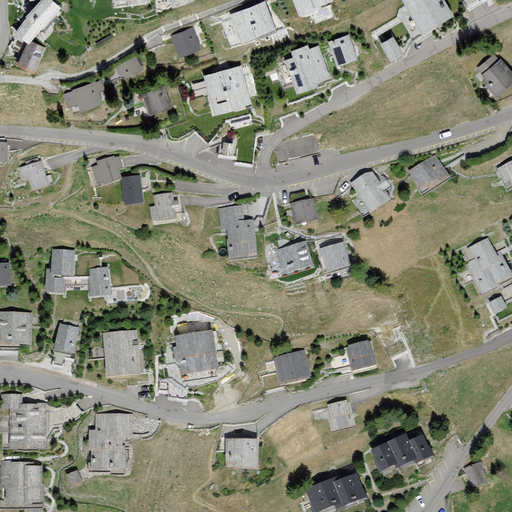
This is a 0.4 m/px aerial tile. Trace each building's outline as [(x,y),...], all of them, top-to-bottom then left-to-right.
[(37,0),(25,12),(37,24),(52,8),(44,0),(37,0)] [(259,0),(220,14),(231,43),(277,27),(266,0),(259,0)] [(325,8),(324,0),(307,0),(308,9),(325,8)] [(443,18),(434,0),(398,0),(414,32),(443,18)] [(20,41),(35,27),(25,17),(10,31),(20,41)] [(166,35),(173,56),(195,49),(188,27),(166,35)] [(393,53),(386,38),(375,43),(382,58),(393,53)] [(26,73),(39,49),(24,41),(11,65),(26,73)] [(277,77),(285,104),(314,94),(313,88),(357,72),(352,52),(332,45),(304,54),(305,58),(288,64),(277,77)] [(511,78),(493,55),(471,72),(490,96),(511,79),(511,78)] [(111,65),(117,79),(138,70),(131,56),(111,65)] [(230,72),(229,70),(219,73),(220,75),(209,78),(216,104),(229,101),(230,104),(247,99),(239,70),(230,72)] [(94,82),(58,95),(61,106),(70,103),(72,110),(93,102),(90,93),(97,91),(94,82)] [(137,93),(144,114),(166,107),(158,86),(137,93)] [(231,127),(253,123),(251,113),(229,116),(231,127)] [(280,146),(275,152),(277,162),(315,154),(311,139),(280,146)] [(241,162),(243,152),(234,149),(232,160),(241,162)] [(93,168),(87,169),(91,188),(114,181),(112,170),(117,168),(115,158),(109,159),(109,157),(92,162),(93,168)] [(402,173),(417,197),(443,181),(428,158),(402,173)] [(23,167),(17,169),(18,182),(23,180),(25,190),(41,186),(37,164),(34,164),(33,160),(23,164),(23,167)] [(511,167),(510,161),(491,169),(498,189),(511,183),(511,167)] [(377,177),(352,194),(361,213),(383,200),(378,191),(382,187),(377,177)] [(136,204),(135,180),(118,180),(119,204),(136,204)] [(150,208),(146,208),(147,223),(172,219),(171,211),(174,210),(173,201),(168,202),(167,194),(149,197),(150,208)] [(305,202),(284,204),(287,224),(308,221),(305,202)] [(235,207),(215,209),(215,229),(218,229),(220,260),(245,257),(244,221),(236,222),(235,207)] [(463,265),(475,297),(508,283),(497,254),(488,257),(481,240),(462,248),(467,262),(463,265)] [(291,245),(270,251),(276,273),(297,268),(291,245)] [(333,246),(314,250),(319,271),(337,267),(333,246)] [(68,254),(48,252),(42,292),(58,295),(61,279),(65,279),(68,254)] [(102,294),(103,270),(86,269),(85,294),(102,294)] [(484,303),(490,314),(497,309),(491,299),(484,303)] [(25,316),(0,315),(0,347),(25,348),(25,316)] [(64,354),(70,330),(55,326),(49,350),(64,354)] [(208,332),(169,336),(174,381),(213,376),(208,332)] [(133,375),(133,336),(101,335),(100,374),(133,375)] [(371,369),(367,341),(341,345),(345,372),(371,369)] [(267,358),(273,385),(301,378),(295,352),(267,358)] [(14,396),(0,396),(0,413),(1,414),(1,420),(0,419),(0,447),(33,449),(38,407),(14,406),(14,396)] [(344,403),(323,407),(327,430),(349,426),(344,403)] [(124,417),(93,417),(91,431),(83,431),(81,453),(89,453),(88,460),(83,460),(83,469),(104,470),(104,474),(117,474),(120,449),(117,449),(118,437),(122,437),(124,417)] [(399,438),(366,452),(374,474),(391,467),(393,473),(425,459),(416,438),(402,444),(399,438)] [(252,440),(221,440),(221,469),(252,469),(252,440)] [(338,474),(356,466),(354,462),(336,470),(338,474)] [(28,465),(0,463),(0,506),(22,508),(22,504),(34,503),(35,469),(28,469),(28,465)] [(483,484),(477,465),(462,470),(468,489),(483,484)] [(70,473),(61,476),(64,485),(73,482),(70,473)] [(302,490),(309,511),(321,511),(336,507),(337,511),(361,502),(352,476),(331,483),(330,480),(302,490)]
